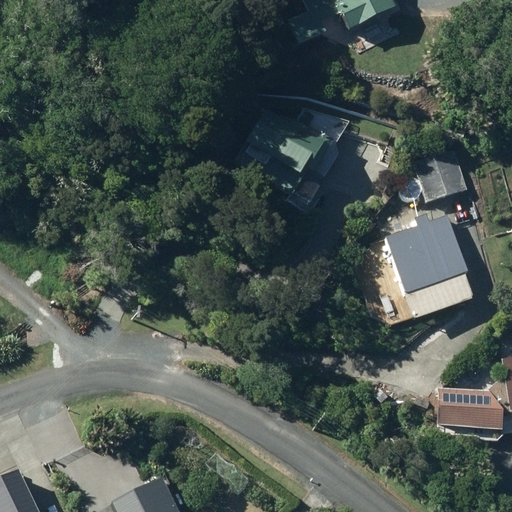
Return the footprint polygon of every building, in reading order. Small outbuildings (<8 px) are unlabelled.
[(281,0),(290,20),(268,30),(277,52),(308,39),(304,29),(318,23),(324,38),(378,15),(371,0),(281,0)] [(222,152),(224,154),(214,171),(270,205),(271,203),(288,213),(328,156),(248,108),(222,152)] [(450,146),(403,158),(415,207),(462,195),(450,146)] [(460,307),(453,281),(457,280),(438,220),(372,240),(398,326),(460,307)] [(511,333),(511,334),(511,348),(511,363),(494,364),(498,418),(504,417),(505,434),(511,433),(511,333)] [(416,434),(486,437),(487,417),(478,396),(428,394),(416,434)] [(27,511),(9,474),(0,477),(0,511),(27,511)] [(168,511),(152,480),(113,500),(119,511),(168,511)] [(511,511),(511,497),(498,501),(500,511),(511,511)]
